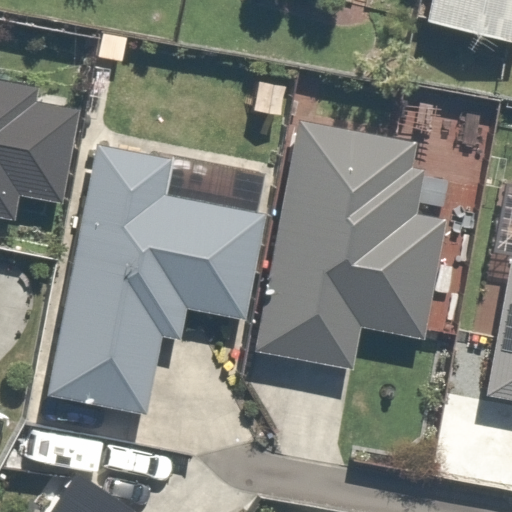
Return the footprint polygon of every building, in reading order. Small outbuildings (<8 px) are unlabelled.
[(511,0),(406,0),(404,10),(506,35),(511,8),(511,0)] [(0,211),(2,212),(7,185),(49,193),(67,106),(24,97),(28,78),(0,72),(0,211)] [(413,135),(283,110),(239,343),(339,362),(347,318),(419,332),(442,209),(401,201),(413,135)] [(162,154),(88,139),(38,393),(130,411),(149,320),(174,325),(180,297),(234,308),(254,206),(156,187),(162,154)] [(511,247),(498,245),(470,388),(511,395),(511,247)] [(98,511),(109,496),(55,459),(18,511),(98,511)]
